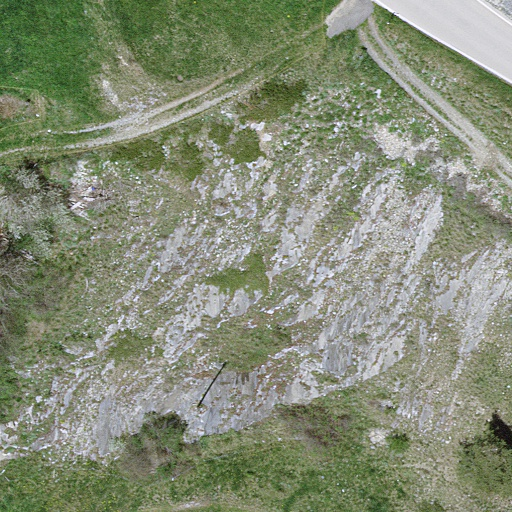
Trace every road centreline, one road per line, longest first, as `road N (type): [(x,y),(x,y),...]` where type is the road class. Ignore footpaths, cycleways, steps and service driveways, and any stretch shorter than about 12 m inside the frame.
road 1 (track): [(363,8),(190,108),(0,149)]
road 2 (track): [(511,181),(362,38),(364,0)]
road 3 (tertiary): [(411,0),(511,65)]
